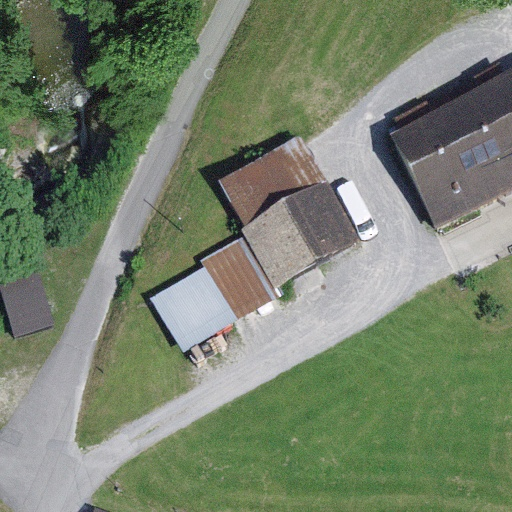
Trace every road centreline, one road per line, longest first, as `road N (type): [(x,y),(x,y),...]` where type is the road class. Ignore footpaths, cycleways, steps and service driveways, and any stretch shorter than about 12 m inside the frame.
road 1 (track): [(49,486),(341,319),(375,289),(392,246),(372,179),(381,111),(407,81),(491,41)]
road 2 (track): [(50,511),(52,419),(105,261),(234,0)]
